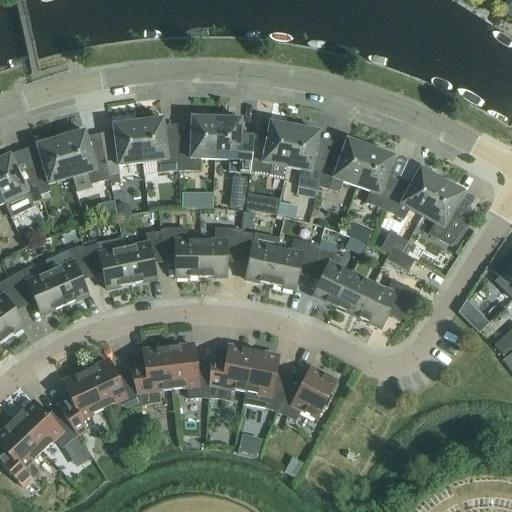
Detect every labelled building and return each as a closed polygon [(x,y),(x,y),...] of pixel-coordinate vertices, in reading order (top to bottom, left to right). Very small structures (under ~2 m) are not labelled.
[(190,142),(177,142),(178,172),(188,171),(199,172),(199,160),(214,160),(215,119),(190,118),(190,142)] [(165,143),(162,119),(137,122),(142,164),(156,162),(158,174),(168,172),(178,172),(177,142),(165,143)] [(240,119),(215,119),(214,160),(228,161),(228,173),(239,173),(249,174),(252,145),(240,143),(240,119)] [(103,152),(109,181),(108,176),(118,174),(117,167),(142,164),(137,122),(112,126),(115,149),(103,152)] [(252,145),(249,174),(259,175),(269,178),(271,166),(285,168),(294,127),(269,123),(265,146),(252,145)] [(314,155),(318,132),(294,127),(285,168),(300,171),(297,188),(295,196),(314,200),(317,192),(326,159),(314,155)] [(109,181),(103,152),(90,154),(84,131),(60,138),(71,178),(85,174),(88,186),(99,183),(109,181)] [(36,145),(42,168),(30,173),(39,194),(40,196),(39,196),(41,201),(49,198),(47,193),(49,192),(47,185),(71,178),(60,138),(36,145)] [(326,159),(317,192),(318,188),(338,193),(342,182),(355,187),(370,148),(346,140),(338,162),(326,159)] [(393,157),(370,148),(355,187),(369,192),(365,203),(375,207),(384,211),(396,184),(385,179),(393,157)] [(19,177),(9,156),(0,159),(0,196),(4,204),(17,198),(22,209),(31,204),(41,201),(39,196),(40,196),(39,194),(30,173),(19,177)] [(419,169),(408,189),(396,184),(384,211),(393,215),(402,221),(408,210),(421,217),(441,181),(419,169)] [(463,193),(441,181),(421,217),(434,224),(428,235),(450,247),(466,224),(452,214),(463,193)] [(242,211),(244,198),(230,197),(229,209),(242,211)] [(180,200),(181,213),(213,212),(213,199),(180,200)] [(372,231),(351,222),(345,236),(366,245),(372,231)] [(200,278),(200,241),(185,241),(185,229),(175,229),(160,231),(163,258),(175,257),(175,278),(200,278)] [(237,258),(240,231),(225,229),(214,229),(214,241),(200,241),(200,278),(225,278),(225,257),(237,258)] [(123,249),(130,285),(155,280),(150,259),(163,258),(160,231),(159,231),(160,233),(145,235),(147,244),(123,249)] [(249,259),(244,280),(269,286),(277,249),(253,244),(254,235),(240,233),(240,231),(237,258),(249,259)] [(277,249),(269,286),(293,291),(298,270),(310,273),(318,247),(304,243),(293,241),(291,252),(277,249)] [(123,249),(99,254),(97,245),(82,249),(82,247),(90,273),(101,269),(106,290),(130,285),(123,249)] [(62,267),(49,273),(64,306),(87,296),(78,277),(90,273),(82,247),(67,252),(57,256),(62,267)] [(322,277),(312,297),(335,308),(351,274),(337,268),(342,259),(333,255),(318,250),(318,248),(318,247),(310,273),(322,277)] [(414,260),(392,248),(385,260),(407,272),(414,260)] [(490,270),(499,279),(504,274),(511,282),(511,257),(507,253),(490,270)] [(32,297),(41,316),(64,306),(49,273),(36,278),(31,268),(21,272),(8,279),(22,303),(32,297)] [(357,318),(373,285),(351,274),(335,308),(357,318)] [(23,326),(11,309),(22,303),(8,279),(0,283),(0,336),(3,341),(23,326)] [(379,329),(389,310),(402,319),(419,294),(391,281),(386,291),(373,285),(357,318),(379,329)] [(511,347),(511,329),(493,347),(502,357),(511,347)] [(195,369),(192,345),(167,348),(172,390),(186,388),(188,400),(198,399),(208,399),(209,370),(195,369)] [(209,370),(208,399),(218,400),(228,402),(230,390),(244,393),(253,352),(228,347),(224,370),(209,370)] [(145,375),(131,379),(139,407),(149,405),(159,403),(158,392),(172,390),(167,348),(142,351),(145,375)] [(266,409),(276,413),(286,385),(273,380),(277,357),(253,352),(244,393),(245,393),(242,405),(266,409)] [(511,353),(502,361),(502,362),(511,373),(511,353)] [(117,383),(107,361),(85,372),(102,410),(115,404),(120,414),(130,410),(139,407),(131,379),(117,383)] [(333,396),(329,393),(335,382),(310,369),(299,390),(286,385),(276,413),(285,417),(295,422),(300,411),(316,419),(321,408),(325,410),(333,396)] [(62,382),(72,404),(60,412),(76,437),(85,431),(94,427),(89,416),(102,410),(85,372),(62,382)] [(13,421),(41,452),(53,440),(62,449),(69,442),(76,437),(60,412),(49,420),(32,403),(13,421)] [(245,412),(241,439),(262,442),(266,414),(245,412)] [(0,466),(21,487),(37,472),(29,463),(41,452),(13,421),(0,433),(0,447),(9,457),(0,466)]
